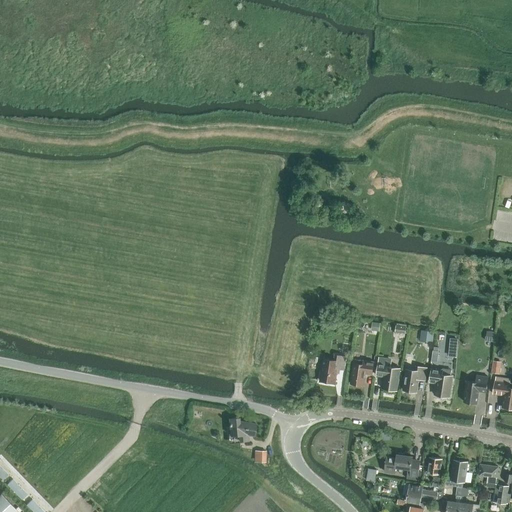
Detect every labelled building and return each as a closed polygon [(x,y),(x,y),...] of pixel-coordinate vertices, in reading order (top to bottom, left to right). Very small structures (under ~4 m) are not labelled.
[(371,331),(379,331),(380,324),(372,323),(371,331)] [(395,332),(406,333),(406,327),(396,325),(395,332)] [(420,341),(433,342),(434,332),(421,330),(420,341)] [(486,341),(494,342),(495,334),(487,333),(486,341)] [(326,382),(328,384),(331,384),(333,383),(335,383),(337,369),(344,370),(346,357),(335,355),(334,360),(324,359),(320,381),(326,382)] [(384,377),(382,389),(397,391),(400,369),(390,367),(391,361),(379,359),(377,376),(384,377)] [(350,384),(364,386),(366,374),(372,375),(374,362),(363,360),(363,364),(353,363),(350,384)] [(491,372),(500,373),(501,361),(493,360),(491,372)] [(403,390),(417,392),(419,379),(425,380),(427,368),(416,367),(416,371),(406,369),(403,390)] [(435,395),(436,395),(437,397),(441,398),(443,396),(449,397),(453,376),(451,376),(451,370),(442,369),(442,370),(432,369),(430,382),(436,383),(435,395)] [(464,402),(477,404),(479,392),(486,393),(488,377),(477,375),(476,382),(467,381),(464,402)] [(504,396),(502,408),(511,408),(511,387),(509,387),(510,383),(511,378),(496,376),(493,394),(504,396)] [(248,440),(248,434),(254,436),(256,424),(239,421),(239,418),(229,419),(231,436),(239,435),(239,436),(240,436),(240,441),(249,441),(249,440),(248,440)] [(406,477),(418,479),(421,460),(412,459),(412,456),(404,455),(404,454),(399,453),(399,454),(397,454),(397,458),(387,456),(385,471),(395,473),(396,466),(408,468),(406,477)] [(432,482),(439,483),(438,486),(445,487),(446,477),(439,476),(442,459),(429,457),(427,472),(434,473),(432,482)] [(446,484),(463,487),(464,481),(465,482),(468,462),(454,460),(451,477),(447,476),(446,484)] [(371,476),(379,476),(379,463),(371,463),(371,476)] [(487,482),(496,483),(498,466),(481,464),(479,475),(488,477),(487,482)] [(8,474),(0,465),(0,476),(3,479),(8,474)] [(22,499),(27,494),(13,480),(8,485),(22,499)] [(413,501),(421,503),(422,496),(432,498),(443,500),(445,487),(438,486),(438,487),(436,487),(435,491),(433,491),(423,489),(423,486),(410,484),(407,501),(413,501)] [(493,502),(506,504),(509,486),(496,484),(493,502)] [(456,495),(456,501),(448,500),(446,511),(459,511),(461,502),(462,502),(462,495),(463,487),(457,486),(456,495)] [(0,511),(18,511),(2,494),(0,495),(0,511)] [(27,505),(33,511),(44,511),(33,500),(27,505)] [(424,509),(425,504),(421,503),(413,501),(412,507),(411,507),(410,511),(423,511),(424,509)] [(459,511),(472,511),(473,503),(462,502),(461,502),(459,511)]
